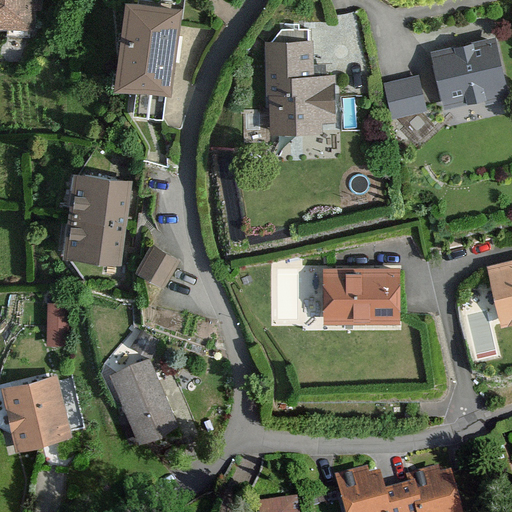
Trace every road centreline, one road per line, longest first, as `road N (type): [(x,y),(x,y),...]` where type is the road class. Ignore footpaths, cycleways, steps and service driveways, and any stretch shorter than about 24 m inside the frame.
road 1 (residential): [(256,0),(195,91),(176,215),(251,381),(241,443)]
road 2 (residential): [(241,443),(335,435),(381,447),(441,436),(511,408)]
road 3 (residential): [(241,443),(139,511)]
